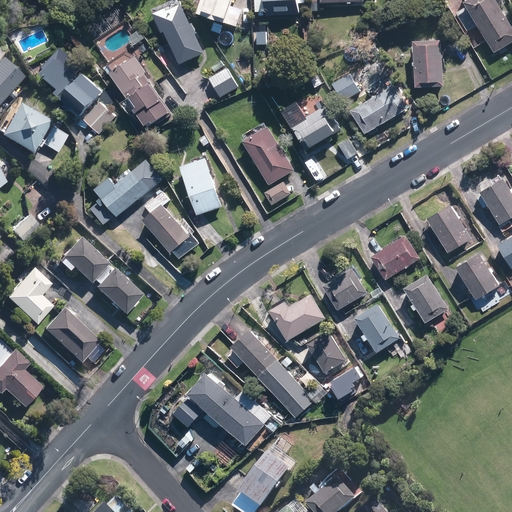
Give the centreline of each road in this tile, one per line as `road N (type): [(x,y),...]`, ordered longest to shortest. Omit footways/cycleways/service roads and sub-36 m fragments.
road 1 (residential): [(511,106),(223,284),(100,414)]
road 2 (residential): [(100,414),(12,511)]
road 3 (residential): [(186,511),(100,414)]
